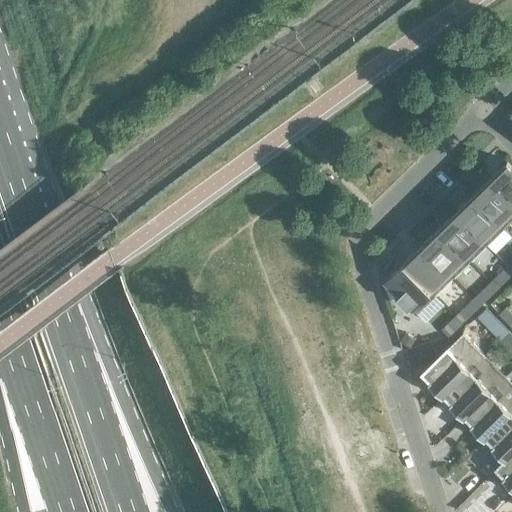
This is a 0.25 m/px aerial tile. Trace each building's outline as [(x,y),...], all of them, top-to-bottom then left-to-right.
[(511,164),(507,160),(490,178),(511,200),(511,164)] [(511,219),(511,200),(490,178),(473,194),(505,227),(511,219)] [(505,227),(473,194),(456,211),(488,243),(505,227)] [(488,243),(456,211),(438,228),(470,261),(488,243)] [(470,261),(438,228),(421,245),(453,277),(470,261)] [(453,277),(421,245),(404,262),(436,294),(453,277)] [(436,294),(404,262),(386,279),(400,293),(398,295),(409,305),(410,304),(418,312),(436,294)] [(511,273),(511,268),(508,264),(495,277),(501,284),(511,273)] [(486,285),(473,298),(480,305),(493,292),(486,285)] [(480,305),(473,298),(460,311),(467,318),(480,305)] [(511,312),(507,307),(500,313),(511,325),(511,312)] [(443,328),(449,335),(463,322),(456,315),(443,328)] [(405,332),(401,340),(410,346),(415,338),(405,332)] [(485,354),(463,332),(424,371),(425,372),(428,370),(434,376),(429,381),(442,395),(485,354)] [(506,375),(485,354),(442,395),(443,396),(449,391),(455,398),(450,403),(463,417),(506,375)] [(511,411),(511,381),(506,375),(463,417),(464,418),(470,412),(476,419),(471,424),(484,438),(511,411)] [(511,453),(511,411),(484,438),(485,439),(491,434),(497,441),(492,446),(505,459),(498,466),(498,467),(511,453)] [(511,453),(498,467),(499,468),(501,465),(508,472),(503,477),(511,486),(511,453)]
